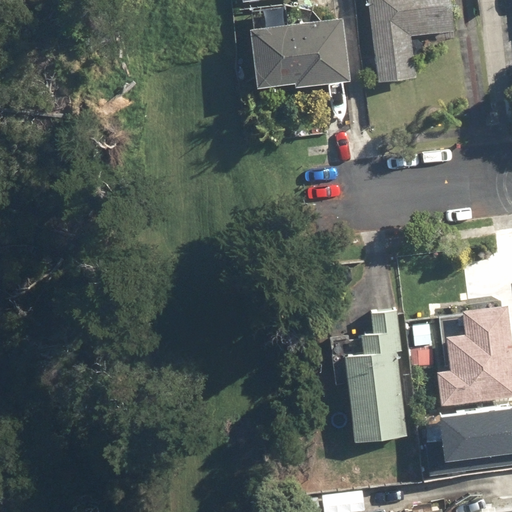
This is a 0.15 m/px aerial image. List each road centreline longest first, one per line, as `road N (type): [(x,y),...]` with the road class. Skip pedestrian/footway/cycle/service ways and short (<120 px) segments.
road 1 (residential): [(511,177),(325,197)]
road 2 (unknown): [(510,177),(493,0)]
